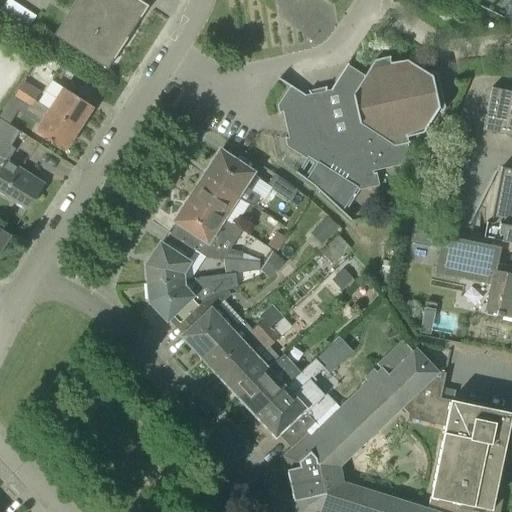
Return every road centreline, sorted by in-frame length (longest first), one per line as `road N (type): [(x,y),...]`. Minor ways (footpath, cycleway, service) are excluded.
road 1 (residential): [(34,276),(94,306),(216,429),(238,462),(227,511)]
road 2 (residential): [(34,276),(175,59)]
road 3 (residential): [(175,59),(222,86),(250,84),(345,41),(371,0)]
